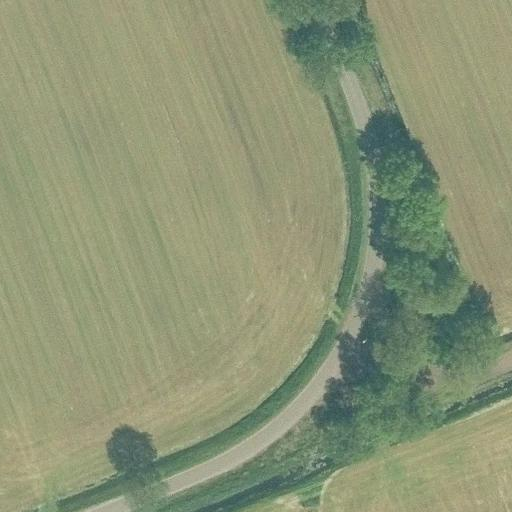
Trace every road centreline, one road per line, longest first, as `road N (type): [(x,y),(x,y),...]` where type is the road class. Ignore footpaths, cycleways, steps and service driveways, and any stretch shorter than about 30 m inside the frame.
road 1 (unclassified): [(105,511),(263,437),(315,387),(354,325),(373,254),(376,183),(315,0)]
road 2 (track): [(340,350),(417,376),(452,375),(511,354)]
